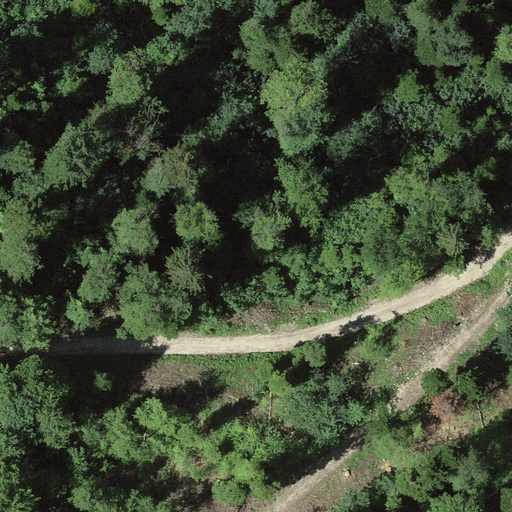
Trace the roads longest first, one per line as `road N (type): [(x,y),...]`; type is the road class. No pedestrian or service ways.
road 1 (track): [(0,339),(259,343),(313,333),(429,292),(469,272),(511,235)]
road 2 (track): [(511,280),(424,382),(277,511)]
